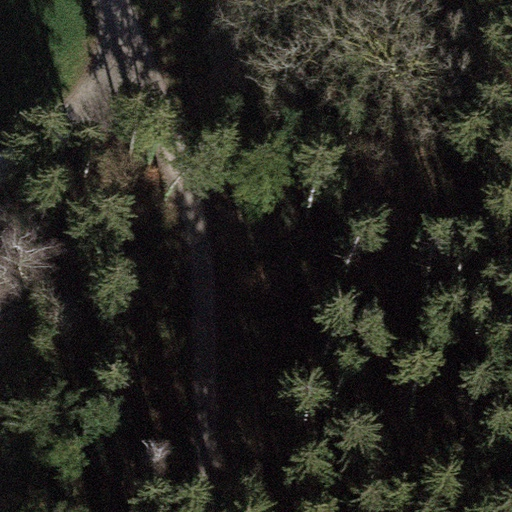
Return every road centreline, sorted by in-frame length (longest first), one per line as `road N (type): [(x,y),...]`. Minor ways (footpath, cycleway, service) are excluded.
road 1 (track): [(148,78),(169,144),(197,316),(205,511)]
road 2 (track): [(0,164),(148,78)]
